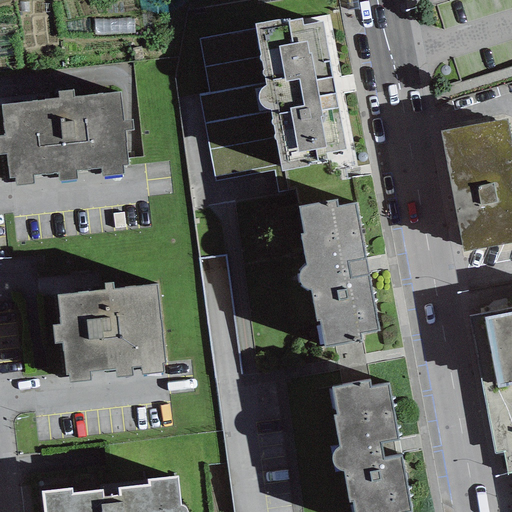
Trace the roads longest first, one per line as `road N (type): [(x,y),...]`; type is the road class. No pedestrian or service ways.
road 1 (secondary): [(473,511),(378,0)]
road 2 (unknown): [(389,51),(511,18)]
